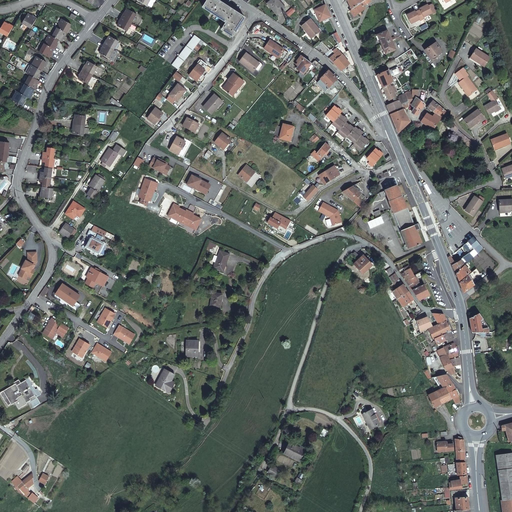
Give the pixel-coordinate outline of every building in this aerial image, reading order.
[(244,18),(216,0),(207,0),(208,0),(203,8),(226,23),(222,29),(232,36),(244,18)] [(272,0),(268,4),(277,14),(285,7),(278,0),(272,0)] [(347,0),(352,9),(364,0),(347,0)] [(352,9),(350,10),(354,16),(358,13),(360,16),(361,14),(360,12),(364,9),(362,6),(371,1),(370,0),(364,0),(352,9)] [(437,11),(432,2),(428,4),(428,3),(419,8),(420,9),(424,16),(432,12),(432,13),(437,11)] [(325,5),(314,10),(320,21),(330,16),(325,5)] [(137,15),(128,9),(126,13),(125,13),(122,17),(119,22),(120,22),(118,26),(127,32),(132,23),(137,15)] [(424,16),(420,9),(416,11),(415,10),(407,14),(411,22),(419,18),(420,19),(424,17),(424,16)] [(31,29),(37,19),(33,16),(32,17),(28,15),(22,24),(31,29)] [(321,32),(310,18),(301,25),(306,32),(308,31),(313,38),(321,32)] [(62,20),(57,28),(67,34),(68,34),(70,30),(69,29),(72,25),(62,20)] [(0,31),(8,37),(14,26),(10,24),(9,25),(5,23),(0,31)] [(67,34),(57,28),(53,37),(59,41),(63,43),(65,38),(64,38),(67,34)] [(386,43),(391,40),(387,30),(377,34),(381,45),(386,43)] [(59,41),(53,37),(50,35),(45,44),(54,49),(55,50),(58,46),(57,45),(59,41)] [(151,44),(153,39),(144,35),(142,40),(151,44)] [(197,44),(201,40),(195,35),(183,51),(172,65),(178,70),(194,48),(197,44)] [(119,42),(110,36),(108,41),(106,40),(104,44),(101,49),(102,49),(100,53),(109,59),(114,50),(119,42)] [(395,50),(391,40),(386,43),(381,45),(385,54),(395,50)] [(288,54),(270,41),(263,49),(271,55),(272,54),(282,61),(288,54)] [(442,53),(436,43),(425,49),(430,59),(431,59),(432,60),(437,57),(436,56),(442,53)] [(54,49),(45,44),(40,53),(50,59),(53,54),(52,54),(54,49)] [(329,58),(341,70),(349,63),(338,50),(337,51),(335,48),(332,51),(334,53),(329,58)] [(486,67),(491,60),(492,58),(478,50),(473,57),(480,62),(479,63),(483,65),(486,67)] [(252,60),(252,59),(246,54),(239,62),(253,73),(255,71),(259,66),(252,60)] [(303,74),(311,63),(301,55),(297,61),(298,62),(297,64),(295,67),(294,66),(296,65),(294,64),(292,67),(295,69),(296,68),(303,74)] [(482,67),(483,65),(479,63),(480,62),(473,57),(471,60),(482,67)] [(47,63),(39,58),(34,67),(43,71),(44,72),(46,68),(45,67),(47,63)] [(253,58),(252,59),(252,60),(259,66),(255,71),(258,73),(263,67),(260,64),(253,58)] [(283,71),(287,63),(283,61),(279,69),(283,71)] [(98,67),(89,62),(86,66),(85,65),(83,70),(80,74),(81,75),(79,79),(88,84),(93,76),(98,67)] [(205,71),(198,65),(189,76),(196,81),(205,71)] [(34,67),(29,76),(32,77),(38,81),(41,76),(40,76),(43,71),(34,67)] [(328,70),(323,67),(316,74),(320,79),(317,82),(325,90),(337,79),(328,70)] [(393,82),(392,80),(388,71),(390,70),(391,69),(390,67),(388,68),(388,69),(385,70),(385,72),(384,72),(383,71),(379,73),(379,74),(377,75),(383,88),(389,84),(393,82)] [(456,74),(458,77),(461,81),(459,83),(469,97),(477,90),(468,76),(469,75),(466,71),(465,72),(463,68),(456,74)] [(244,83),(233,74),(228,80),(229,82),(227,84),(223,89),(231,96),(238,89),(244,83)] [(38,81),(32,77),(27,86),(35,91),(36,91),(39,87),(38,86),(40,82),(38,81)] [(392,91),(389,84),(383,88),(389,100),(392,99),(395,97),(393,93),(395,93),(394,90),(392,91)] [(186,91),(178,85),(170,95),(177,101),(186,91)] [(27,86),(22,95),(28,98),(31,100),(34,95),(33,95),(35,91),(27,86)] [(419,90),(412,89),(412,91),(411,98),(414,100),(411,107),(413,108),(412,113),(416,116),(417,115),(416,115),(420,111),(419,110),(424,104),(415,97),(419,97),(419,90)] [(498,99),(493,90),(492,91),(488,94),(492,102),(483,107),(489,115),(501,108),(496,100),(498,99)] [(411,104),(411,98),(412,91),(407,93),(407,92),(398,96),(398,97),(396,98),(395,97),(392,99),(394,102),(386,106),(390,114),(402,110),(402,109),(408,106),(407,105),(411,104)] [(22,95),(19,93),(14,102),(25,108),(27,103),(26,102),(28,98),(22,95)] [(215,110),(222,102),(214,95),(203,107),(211,115),(215,110)] [(111,97),(109,101),(117,106),(119,103),(111,97)] [(444,111),(432,101),(427,107),(434,113),(432,117),(426,113),(420,122),(433,129),(440,119),(441,119),(442,117),(441,116),(444,111)] [(224,104),(222,102),(215,110),(218,112),(224,104)] [(340,114),(341,112),(334,106),(326,115),(333,122),(340,114)] [(163,114),(156,108),(148,119),(155,124),(163,114)] [(484,118),(478,109),(463,120),(470,130),(477,124),(477,123),(484,118)] [(405,116),(402,110),(390,114),(397,133),(409,122),(405,116)] [(310,113),(306,117),(313,123),(316,119),(310,113)] [(333,122),(332,123),(339,130),(345,123),(347,120),(340,114),(333,122)] [(86,116),(75,115),(75,120),(73,120),(72,130),(73,130),(73,135),(83,136),(86,116)] [(199,124),(187,118),(183,126),(195,133),(199,124)] [(458,130),(451,121),(445,125),(449,132),(451,130),(454,133),(458,130)] [(345,123),(339,130),(338,132),(345,138),(347,136),(353,129),(345,123)] [(293,127),(284,124),(279,138),(289,141),(293,127)] [(360,135),(362,133),(355,127),(353,129),(347,136),(354,142),(360,135)] [(108,138),(114,142),(118,134),(112,130),(108,138)] [(231,140),(222,133),(215,142),(222,149),(227,143),(228,144),(231,140)] [(501,144),(502,146),(511,143),(507,133),(490,139),(493,148),(501,144)] [(318,139),(315,135),(310,140),(313,144),(318,139)] [(354,142),(353,144),(361,151),(368,142),(360,135),(354,142)] [(185,142),(177,137),(170,150),(178,155),(185,142)] [(116,145),(121,148),(126,141),(121,138),(116,145)] [(10,143),(0,141),(0,172),(5,173),(5,168),(4,168),(5,163),(7,163),(8,158),(9,158),(10,148),(9,148),(10,143)] [(316,153),(314,151),(310,154),(318,161),(321,157),(321,158),(326,152),(326,153),(329,149),(328,149),(329,148),(325,143),(316,153)] [(55,149),(47,148),(47,153),(43,153),(42,163),(45,163),(44,173),(41,172),(39,183),(43,183),(41,193),(40,193),(39,198),(51,199),(53,190),(49,189),(55,149)] [(370,160),(375,164),(383,154),(375,148),(367,157),(370,160)] [(132,156),(123,150),(120,156),(115,153),(108,167),(117,173),(125,159),(129,161),(132,156)] [(153,158),(149,166),(166,175),(170,167),(167,165),(163,163),(164,162),(160,159),(159,160),(153,158)] [(511,173),(511,164),(501,168),(505,177),(511,173)] [(261,177),(246,165),(238,175),(253,187),(261,177)] [(316,188),(317,186),(319,184),(325,184),(340,174),(334,166),(320,175),(312,179),(310,181),(309,183),(312,185),(316,188)] [(206,183),(192,175),(187,184),(202,192),(206,184),(206,183)] [(107,183),(98,177),(91,189),(93,191),(89,198),(96,202),(107,183)] [(141,199),(148,201),(152,191),(154,192),(157,183),(145,179),(138,197),(141,199)] [(317,189),(316,188),(312,185),(309,183),(308,183),(304,187),(305,188),(300,194),(304,197),(303,198),(304,199),(303,200),(305,202),(306,201),(307,202),(317,189)] [(210,186),(206,184),(202,192),(206,194),(210,186)] [(352,186),(341,192),(351,200),(360,208),(364,203),(361,201),(357,196),(360,193),(352,186)] [(387,189),(378,193),(380,197),(386,195),(389,201),(388,201),(393,213),(406,208),(402,198),(404,198),(404,196),(402,197),(401,196),(396,186),(387,189)] [(360,193),(357,196),(361,201),(365,197),(360,193)] [(483,201),(482,200),(478,198),(474,195),(469,203),(468,202),(464,209),(474,215),(483,201)] [(511,199),(499,200),(500,211),(511,210),(511,199)] [(318,211),(323,214),(327,205),(323,202),(318,211)] [(76,205),(68,218),(76,223),(79,218),(82,220),(87,212),(76,205)] [(173,205),(168,215),(181,222),(186,212),(179,208),(173,205)] [(323,214),(330,217),(332,225),(342,222),(338,214),(337,212),(338,210),(327,205),(323,214)] [(406,208),(393,213),(400,230),(413,225),(410,216),(408,212),(406,208)] [(188,212),(193,215),(194,214),(187,210),(186,212),(181,222),(182,223),(188,212)] [(182,223),(196,230),(201,219),(193,215),(188,212),(182,223)] [(272,218),(267,216),(264,221),(277,228),(279,225),(285,229),(290,221),(275,212),(272,218)] [(366,222),(370,229),(384,223),(380,216),(366,222)] [(415,230),(420,228),(418,223),(413,225),(400,230),(407,248),(421,243),(415,230)] [(66,227),(60,237),(69,243),(75,233),(66,227)] [(94,234),(98,237),(101,231),(92,227),(89,232),(94,234)] [(75,233),(69,243),(71,245),(77,234),(75,233)] [(98,237),(94,234),(91,239),(95,242),(90,251),(93,253),(93,254),(94,255),(95,256),(96,256),(97,256),(98,256),(101,257),(105,258),(108,249),(102,245),(105,240),(98,237)] [(482,248),(472,237),(468,241),(459,248),(462,252),(470,245),(477,253),(482,248)] [(15,244),(19,248),(24,242),(20,238),(15,244)] [(389,247),(381,241),(379,244),(386,250),(389,247)] [(222,273),(229,256),(216,251),(215,256),(218,257),(213,270),(222,273)] [(464,262),(465,264),(467,262),(469,260),(472,257),(469,253),(463,257),(465,260),(464,262)] [(22,270),(19,276),(26,280),(30,274),(33,275),(35,271),(32,270),(34,266),(35,267),(37,263),(36,254),(28,254),(28,261),(27,262),(26,261),(22,270)] [(372,266),(364,255),(354,263),(362,273),(372,266)] [(449,255),(449,256),(448,256),(452,266),(455,273),(464,265),(459,259),(454,263),(453,261),(449,255)] [(464,265),(455,273),(458,281),(465,275),(470,271),(468,268),(467,269),(466,267),(464,265)] [(405,274),(402,276),(405,281),(410,278),(414,276),(414,275),(410,268),(404,271),(405,274)] [(472,280),(480,274),(475,268),(473,270),(469,274),(472,280)] [(110,281),(93,271),(88,280),(89,281),(86,285),(87,287),(94,291),(97,286),(93,293),(100,298),(110,281)] [(423,277),(422,271),(414,275),(414,276),(410,278),(413,284),(409,287),(411,290),(412,290),(420,285),(417,280),(423,277)] [(386,279),(390,285),(398,278),(395,273),(386,279)] [(468,274),(459,282),(463,292),(473,285),(468,274)] [(398,278),(390,285),(393,289),(397,287),(401,283),(398,278)] [(420,285),(412,290),(416,296),(418,300),(429,295),(424,283),(420,285)] [(67,302),(74,306),(78,301),(81,296),(63,284),(56,294),(65,300),(66,299),(68,300),(67,302)] [(407,291),(403,285),(392,291),(396,297),(394,299),(395,300),(397,299),(407,291)] [(410,294),(407,291),(397,299),(403,306),(413,299),(410,294)] [(220,308),(221,307),(223,296),(213,294),(211,307),(219,308),(220,308)] [(413,312),(416,316),(422,311),(419,307),(413,312)] [(106,309),(98,323),(107,327),(110,321),(112,322),(116,314),(106,309)] [(491,332),(492,332),(489,327),(481,329),(479,323),(482,321),(481,320),(483,318),(479,312),(469,318),(472,332),(491,332)] [(438,324),(428,329),(433,339),(442,335),(451,331),(449,329),(451,328),(449,325),(448,325),(443,314),(432,313),(438,324)] [(427,317),(412,323),(416,334),(420,331),(432,326),(427,317)] [(53,318),(44,333),(54,339),(57,333),(59,330),(66,334),(69,328),(53,318)] [(135,335),(119,326),(113,335),(129,344),(135,335)] [(454,340),(451,331),(442,335),(444,341),(446,340),(447,343),(454,340)] [(442,335),(433,339),(436,344),(444,341),(442,335)] [(90,344),(81,339),(73,351),(83,357),(90,344)] [(197,343),(186,342),(185,357),(197,358),(197,343)] [(97,343),(92,352),(106,361),(112,352),(97,343)] [(446,346),(443,348),(446,356),(457,352),(457,351),(454,343),(446,346)] [(443,348),(438,350),(441,356),(443,361),(442,361),(446,370),(451,375),(455,374),(452,367),(446,356),(443,348)] [(452,367),(460,364),(459,357),(458,357),(457,352),(446,356),(452,367)] [(431,378),(425,363),(422,364),(422,363),(421,363),(421,364),(421,365),(423,371),(428,378),(431,378)] [(452,367),(455,374),(457,377),(458,380),(460,380),(460,377),(461,377),(462,371),(460,364),(452,367)] [(174,376),(163,371),(160,378),(163,379),(158,389),(169,394),(174,384),(171,383),(174,376)] [(434,377),(434,378),(436,382),(438,382),(437,380),(439,380),(442,385),(439,386),(440,389),(445,387),(452,384),(447,376),(446,375),(434,377)] [(37,398),(27,381),(18,386),(16,384),(4,391),(5,392),(2,394),(4,397),(3,398),(6,402),(7,402),(9,405),(12,404),(12,405),(16,403),(20,409),(28,404),(27,402),(31,401),(31,402),(37,398)] [(453,384),(452,384),(445,387),(448,393),(455,389),(453,384)] [(448,393),(445,387),(440,389),(428,395),(434,407),(438,405),(451,399),(448,393)] [(457,395),(455,389),(448,393),(451,399),(452,398),(454,404),(456,404),(460,403),(458,395),(457,395)] [(379,425),(371,410),(362,415),(370,430),(379,425)] [(501,425),(501,428),(502,431),(505,430),(508,441),(511,440),(511,422),(508,424),(501,425)] [(437,442),(437,451),(453,450),(453,444),(449,444),(446,444),(446,441),(437,442)] [(304,450),(290,443),(284,454),(299,461),(304,450)] [(465,459),(464,450),(456,451),(456,460),(465,459)] [(499,475),(511,473),(511,452),(497,454),(499,475)] [(449,476),(466,474),(465,462),(456,462),(457,469),(448,470),(449,476)] [(275,470),(268,467),(265,473),(271,477),(275,470)] [(22,481),(17,486),(28,498),(33,503),(37,499),(32,493),(31,494),(28,491),(27,487),(33,482),(32,473),(22,481)] [(502,502),(511,499),(511,473),(499,475),(503,500),(501,500),(502,502)] [(12,482),(16,487),(17,486),(22,481),(18,476),(12,482)] [(462,487),(461,484),(460,480),(451,481),(451,482),(451,485),(449,485),(450,489),(462,487)] [(457,510),(469,509),(468,497),(456,498),(457,510)] [(503,511),(511,511),(511,499),(502,502),(503,511)]
